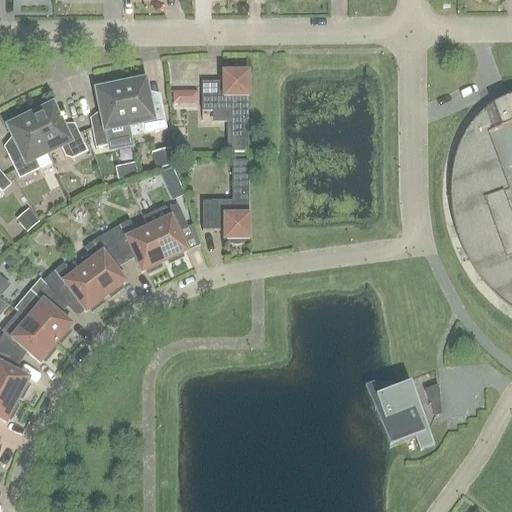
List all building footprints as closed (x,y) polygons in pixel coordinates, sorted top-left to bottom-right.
[(201,84),(201,114),(231,114),(231,154),(248,154),(247,75),(244,75),(244,73),(241,71),(237,70),(233,70),(229,71),(225,73),(225,75),(222,75),(222,84),(201,84)] [(144,83),(120,88),(131,143),(132,143),(129,128),(141,125),(143,136),(166,131),(161,106),(149,108),(144,83)] [(131,143),(120,88),(96,93),(101,118),(89,120),(95,151),(131,143)] [(511,98),(508,99),(504,100),(500,102),(495,105),(491,107),(488,109),(483,113),(480,115),(477,118),(474,121),(472,123),(470,126),(467,131),(465,134),(463,137),(461,140),(459,144),(457,151),(455,154),(454,158),(453,162),(452,166),(451,170),(451,176),(450,180),(450,184),(449,192),(450,198),(450,202),(450,207),(451,213),(452,217),(453,222),(455,230),(456,234),(457,239),(459,245),(461,248),(463,253),(465,257),(467,262),(472,271),(476,276),(481,283),(485,287),(490,293),(494,298),(499,302),(505,307),(510,310),(511,311),(511,98)] [(52,108),(29,118),(47,155),(60,149),(65,159),(72,161),(87,153),(74,126),(63,131),(52,108)] [(35,161),(46,156),(47,155),(29,118),(7,129),(18,152),(7,158),(19,181),(40,171),(35,161)] [(171,153),(152,158),(156,171),(175,165),(171,153)] [(231,204),(202,204),(202,233),(223,233),(223,242),(226,242),(226,244),(230,246),(234,247),(238,247),(242,246),(245,244),(245,242),(248,242),(248,163),(231,163),(231,204)] [(164,185),(176,180),(172,170),(159,175),(164,185)] [(0,192),(1,195),(11,187),(0,173),(0,192)] [(147,231),(163,264),(167,263),(169,266),(182,259),(181,256),(186,254),(177,234),(187,229),(177,207),(143,222),(147,231)] [(26,234),(38,223),(30,214),(18,224),(26,234)] [(159,266),(163,264),(147,231),(135,236),(129,223),(119,228),(106,236),(121,261),(131,255),(141,275),(145,273),(147,276),(161,269),(159,266)] [(92,262),(82,270),(105,300),(108,297),(110,300),(122,290),(120,288),(124,285),(111,267),(121,261),(106,236),(93,244),(84,251),(92,262)] [(45,288),(63,306),(72,297),(85,315),(89,312),(91,314),(103,305),(101,302),(105,300),(82,270),(71,278),(62,267),(53,273),(42,284),(45,288)] [(54,314),(63,306),(45,288),(35,298),(42,304),(26,323),(55,347),(58,343),(60,345),(70,334),(68,332),(70,329),(71,328),(54,314)] [(3,335),(0,339),(0,350),(16,361),(22,351),(39,366),(40,364),(42,362),(45,364),(54,352),(52,350),(55,347),(26,323),(10,341),(3,335)] [(0,394),(16,403),(18,399),(21,401),(29,387),(26,386),(27,383),(28,381),(9,371),(16,361),(0,350),(0,394)] [(434,447),(427,429),(409,385),(401,388),(373,384),(364,388),(388,449),(396,446),(419,452),(434,447)] [(438,387),(424,392),(434,419),(440,416),(438,387)] [(14,407),(16,403),(0,394),(0,422),(5,425),(6,423),(7,421),(10,422),(17,409),(14,407)]
